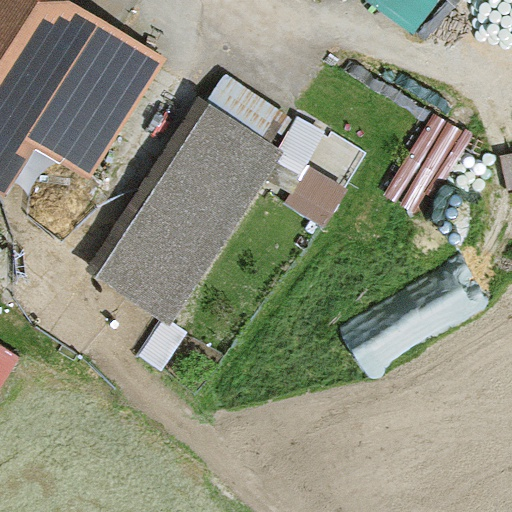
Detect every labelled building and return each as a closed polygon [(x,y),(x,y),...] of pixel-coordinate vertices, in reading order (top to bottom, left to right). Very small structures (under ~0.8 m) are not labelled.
[(95,0),(0,0),(0,164),(25,125),(86,162),(161,39),(95,0)] [(378,0),(414,27),(435,0),(378,0)] [(198,88),(83,265),(169,320),(283,143),(198,88)] [(415,209),(472,130),(438,106),(381,185),(415,209)] [(352,175),(363,140),(326,128),(315,163),(352,175)] [(339,307),(359,361),(492,312),(472,258),(339,307)]
